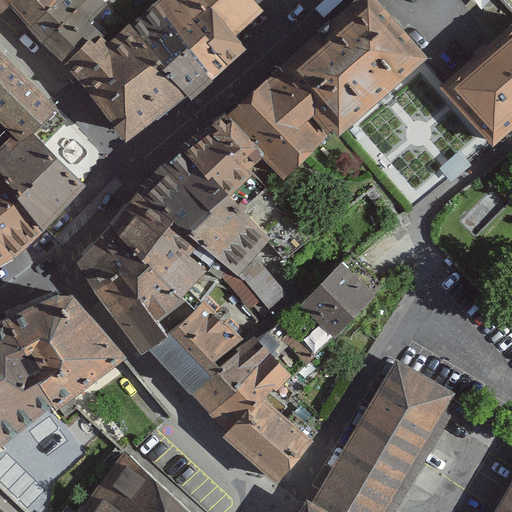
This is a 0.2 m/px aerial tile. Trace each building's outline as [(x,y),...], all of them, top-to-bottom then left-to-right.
[(25,23),(48,0),(0,0),(0,6),(1,8),(8,3),(25,23)] [(23,25),(39,41),(82,0),(48,0),(25,23),(23,25)] [(189,98),(131,26),(104,45),(97,37),(102,35),(89,21),(104,5),(98,0),(82,0),(39,41),(60,62),(122,139),(152,116),(157,122),(189,98)] [(211,4),(207,0),(163,0),(155,7),(213,79),(230,64),(193,18),(211,4)] [(234,30),(261,7),(254,0),(207,0),(211,4),(234,30)] [(418,59),(367,1),(290,69),(319,103),(324,108),(317,113),(334,132),(418,59)] [(234,30),(211,4),(193,18),(230,64),(248,47),(234,30)] [(213,79),(155,7),(131,26),(189,98),(213,79)] [(511,125),(511,35),(445,94),(490,144),(511,125)] [(0,110),(23,135),(55,105),(0,47),(0,110)] [(319,103),(290,69),(229,120),(268,162),(281,177),(326,133),(308,114),(319,103)] [(0,145),(0,169),(45,227),(82,186),(23,135),(0,110),(0,129),(3,126),(12,134),(0,145)] [(268,162),(229,120),(210,133),(251,177),(268,162)] [(233,200),(255,181),(251,177),(210,133),(181,154),(233,200)] [(233,200),(181,154),(147,193),(246,277),(271,240),(233,200)] [(0,239),(13,256),(45,227),(0,169),(0,239)] [(311,243),(255,181),(233,200),(271,240),(287,261),(311,243)] [(147,193),(134,211),(215,274),(236,290),(246,277),(147,193)] [(134,211),(117,229),(191,301),(203,314),(211,306),(198,293),(215,274),(134,211)] [(83,265),(101,292),(123,274),(166,324),(191,301),(117,229),(83,265)] [(0,264),(13,256),(0,239),(0,264)] [(335,336),(384,288),(352,255),(303,303),(335,336)] [(101,292),(158,353),(177,337),(166,324),(123,274),(101,292)] [(267,274),(252,287),(271,309),(286,296),(267,274)] [(191,301),(166,324),(177,337),(187,329),(203,314),(191,301)] [(58,302),(0,327),(0,338),(55,418),(59,422),(128,364),(74,303),(58,302)] [(335,336),(303,303),(285,322),(317,354),(335,336)] [(193,385),(212,365),(203,355),(241,333),(211,306),(203,314),(187,329),(177,337),(158,353),(193,385)] [(317,354),(285,322),(276,330),(308,363),(317,354)] [(193,385),(212,407),(269,354),(277,345),(266,332),(257,341),(212,365),(193,385)] [(0,338),(0,458),(55,418),(0,338)] [(212,407),(230,424),(268,392),(288,375),(269,354),(212,407)] [(395,511),(463,398),(398,359),(312,505),(307,502),(301,511),(511,511),(511,488),(497,511),(395,511)] [(225,430),(279,479),(317,434),(292,414),(286,421),(280,416),(287,409),(268,392),(230,424),(225,430)] [(189,511),(125,452),(81,511),(189,511)]
